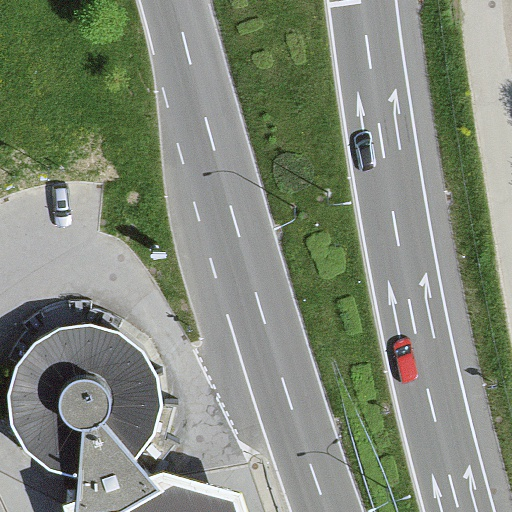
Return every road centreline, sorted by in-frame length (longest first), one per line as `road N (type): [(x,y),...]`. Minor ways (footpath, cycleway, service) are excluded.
road 1 (trunk): [(172,0),(326,511)]
road 2 (trunk): [(458,511),(396,239),(361,0)]
road 3 (unclassified): [(480,21),(511,188)]
